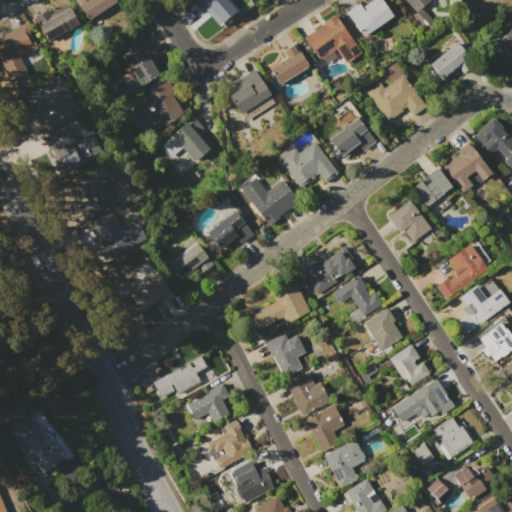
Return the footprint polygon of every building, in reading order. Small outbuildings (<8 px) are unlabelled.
[(73,0),(115,0),(117,3),(85,21),(73,0)] [(192,0),(225,0),(234,10),(217,25),(204,11),(200,15),(189,3),(192,0)] [(345,12),(358,3),(363,10),(377,0),(381,0),(392,16),(362,37),(345,12)] [(403,0),(429,0),(414,13),(403,0)] [(33,16),(46,9),(49,13),(66,3),(78,24),(47,42),(33,16)] [(421,8),(433,22),(422,31),(411,17),(421,8)] [(302,38),(322,24),(321,23),(334,14),(360,52),(345,62),(336,48),(318,61),(302,38)] [(0,35),(24,22),(37,45),(18,56),(28,72),(12,82),(0,61),(0,35)] [(511,27),(511,60),(497,45),(504,38),(503,37),(511,27)] [(147,39),(155,52),(148,57),(159,74),(140,85),(121,55),(147,39)] [(294,43),(308,67),(279,84),(270,69),(285,59),(280,51),(294,43)] [(457,43),(469,57),(441,80),(429,66),(457,43)] [(253,69),(273,101),(242,120),(225,93),(243,82),(240,77),(253,69)] [(365,93),(379,82),(383,88),(401,74),(425,106),(408,118),(401,110),(386,121),(365,93)] [(60,77),(70,94),(64,98),(73,115),(38,134),(30,119),(43,112),(40,107),(35,110),(27,95),(60,77)] [(147,92),(163,82),(164,84),(169,81),(175,91),(170,94),(182,112),(166,122),(147,92)] [(170,134),(192,116),(202,128),(199,131),(211,146),(193,161),(170,134)] [(326,140),(356,117),(374,141),(362,150),(359,146),(341,159),(326,140)] [(491,118),(501,127),(499,128),(511,141),(511,170),(502,160),(505,158),(495,148),(491,153),(473,136),(491,118)] [(40,138),(66,124),(76,142),(91,134),(100,150),(59,172),(40,138)] [(277,158),(293,147),(297,152),(314,140),(336,173),(323,182),(317,173),(313,175),(314,177),(298,188),(277,158)] [(469,144),(491,172),(481,180),(473,170),(465,177),(472,185),(461,193),(441,167),(469,144)] [(108,164),(117,181),(110,184),(119,203),(84,221),(77,206),(85,202),(75,181),(108,164)] [(436,168),(451,186),(424,208),(408,189),(419,180),(423,185),(429,180),(426,176),(436,168)] [(240,188),(254,177),(264,191),(280,179),(297,202),(279,216),(279,217),(268,226),(240,188)] [(408,200),(429,227),(411,241),(401,228),(397,231),(385,216),(408,200)] [(203,234),(234,210),(252,234),(239,244),(236,239),(222,250),(215,242),(211,245),(203,234)] [(112,212),(122,229),(136,222),(139,228),(141,227),(146,237),(110,256),(92,222),(112,212)] [(195,241),(207,256),(178,280),(166,265),(195,241)] [(467,243),(487,269),(444,301),(434,286),(447,277),(448,279),(454,275),(453,272),(455,270),(447,259),(467,243)] [(299,271),(328,252),(329,254),(343,245),(356,266),(335,279),(336,281),(314,295),(299,271)] [(154,271),(173,296),(161,305),(157,300),(140,313),(125,293),(154,271)] [(330,291),(356,275),(365,288),(363,288),(368,295),(374,291),(382,303),(362,316),(349,295),(338,303),(330,291)] [(465,334),(455,321),(465,315),(460,308),(464,305),(458,297),(475,284),(476,287),(489,277),(507,302),(465,334)] [(294,285),(309,311),(286,324),(282,317),(254,332),(246,317),(274,301),(272,298),(294,285)] [(385,308),(393,320),(391,322),(401,337),(379,350),(370,335),(369,336),(360,323),(385,308)] [(491,323),(508,345),(488,360),(478,347),(480,345),(478,342),(477,343),(473,337),(491,323)] [(282,332),(286,339),(295,334),(304,351),(294,356),(301,368),(283,378),(263,343),(282,332)] [(408,343),(418,357),(412,361),(415,365),(420,361),(429,373),(410,386),(404,378),(403,380),(387,357),(408,343)] [(199,355),(203,361),(206,359),(215,376),(177,397),(174,391),(160,399),(151,382),(178,367),(179,369),(185,366),(183,364),(199,355)] [(498,370),(511,359),(511,390),(506,383),(507,382),(498,370)] [(283,382),(305,370),(312,384),(318,381),(328,401),(301,416),(283,382)] [(434,378),(442,391),(443,390),(451,401),(423,420),(420,415),(415,418),(412,413),(399,422),(389,408),(424,384),(424,385),(434,378)] [(221,383),(228,395),(221,399),(229,413),(211,423),(206,413),(193,420),(185,405),(207,393),(206,391),(221,383)] [(303,420),(332,404),(343,425),(331,431),(338,444),(320,453),(303,420)] [(450,416),(457,427),(460,425),(471,442),(449,457),(441,444),(438,446),(428,431),(450,416)] [(6,429),(16,420),(19,424),(24,420),(28,424),(33,419),(43,432),(40,435),(47,444),(52,440),(64,456),(42,473),(35,464),(33,465),(26,456),(28,455),(25,452),(23,453),(17,445),(18,443),(6,429)] [(234,420),(251,452),(218,469),(213,459),(224,454),(221,448),(215,452),(212,447),(208,450),(205,444),(226,432),(222,426),(234,420)] [(321,455),(353,438),(364,460),(350,467),(357,479),(338,488),(321,455)] [(409,449),(421,441),(433,458),(421,466),(409,449)] [(495,480),(468,499),(451,476),(464,466),(467,470),(471,467),(475,471),(484,465),(495,480)] [(260,466),(272,488),(245,502),(236,494),(233,483),(239,479),(238,477),(260,466)] [(364,478),(373,493),(367,497),(371,503),(377,499),(384,510),(381,511),(355,511),(343,491),(364,478)] [(435,478),(445,489),(435,499),(427,490),(426,491),(424,489),(435,478)] [(472,511),(469,507),(498,487),(511,508),(511,511),(472,511)] [(252,511),(251,509),(275,494),(283,507),(287,505),(291,511),(252,511)]
